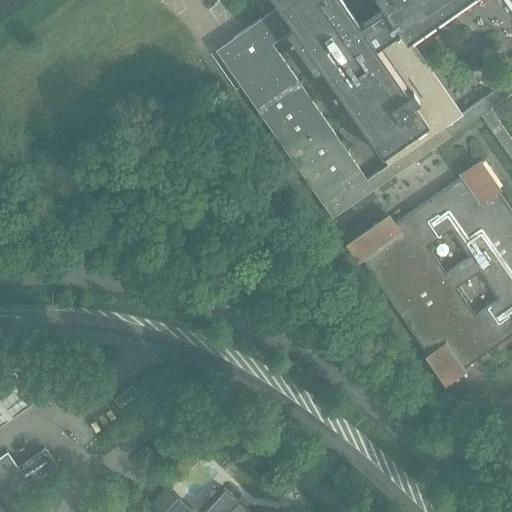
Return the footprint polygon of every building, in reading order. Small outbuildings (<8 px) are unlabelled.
[(511,0),(377,0),(383,8),(360,24),(342,0),(273,0),(277,6),(215,49),(332,217),(480,113),(511,158),(511,210),(496,189),(497,188),(479,162),(462,174),(462,175),(395,222),(390,215),(376,225),(350,243),(428,355),(427,355),(445,381),(462,369),(511,333),(511,0)] [(15,372),(0,382),(0,426),(36,402),(15,372)] [(0,498),(3,502),(57,465),(57,464),(55,465),(45,450),(18,468),(7,452),(0,457),(0,498)] [(250,511),(222,486),(198,511),(250,511)] [(167,489),(153,504),(160,511),(190,511),(191,511),(167,489)]
